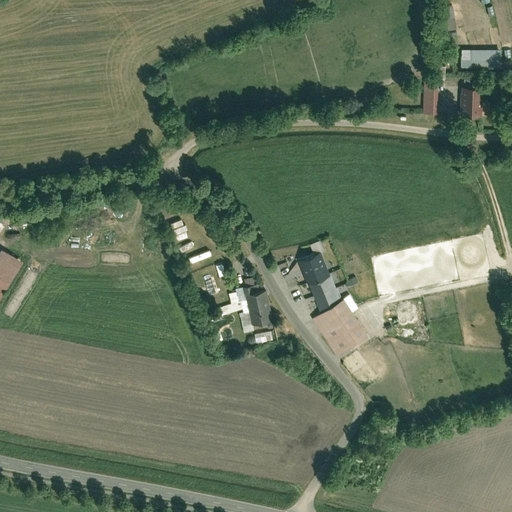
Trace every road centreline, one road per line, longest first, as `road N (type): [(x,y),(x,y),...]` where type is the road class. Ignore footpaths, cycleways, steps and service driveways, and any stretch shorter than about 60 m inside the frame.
road 1 (track): [(511,137),(322,123),(212,131),(182,150),(173,171)]
road 2 (tertiary): [(0,462),(259,511)]
